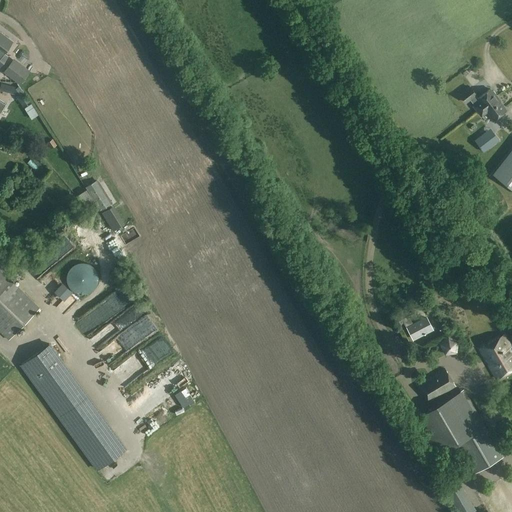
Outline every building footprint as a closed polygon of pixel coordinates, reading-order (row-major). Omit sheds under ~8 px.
[(0,65),(1,66),(7,57),(4,54),(13,42),(0,31),(0,65)] [(30,71),(14,59),(4,72),(20,85),(30,71)] [(480,67),(472,70),(474,76),(482,73),(480,67)] [(39,79),(27,87),(47,116),(58,109),(39,79)] [(1,83),(0,88),(0,90),(15,94),(23,106),(30,101),(19,86),(17,87),(1,83)] [(470,87),(460,96),(465,103),(469,99),(474,105),(473,105),(478,111),(497,97),(496,97),(497,95),(493,91),(491,90),(490,89),(478,98),(470,87)] [(497,97),(478,111),(481,116),(487,111),(494,119),(500,114),(502,115),(505,112),(505,110),(506,109),(497,97)] [(12,124),(3,133),(10,139),(19,130),(12,124)] [(496,143),(486,131),(475,140),(484,152),(496,143)] [(57,144),(53,139),(47,143),(51,148),(57,144)] [(511,149),(493,172),(511,187),(511,149)] [(113,203),(98,180),(86,187),(101,211),(113,203)] [(96,204),(86,189),(78,195),(87,210),(96,204)] [(53,259),(61,267),(78,252),(70,244),(53,259)] [(40,308),(11,280),(19,272),(0,253),(0,330),(9,340),(40,308)] [(64,317),(70,310),(66,306),(60,313),(64,317)] [(404,313),(393,318),(397,326),(403,323),(406,328),(408,328),(413,339),(431,329),(431,328),(430,325),(429,325),(426,319),(413,325),(410,320),(408,321),(408,320),(404,313)] [(509,339),(506,335),(504,336),(504,335),(479,349),(496,378),(511,369),(511,352),(509,347),(510,346),(507,340),(509,339)] [(449,350),(462,347),(460,336),(446,340),(449,350)] [(98,470),(126,450),(49,345),(22,365),(98,470)] [(428,402),(456,386),(445,368),(418,385),(428,402)] [(460,394),(414,422),(434,456),(457,442),(458,444),(465,457),(474,472),(503,456),(473,404),(468,407),(460,394)] [(470,511),(475,509),(460,481),(445,490),(457,511),(470,511)]
